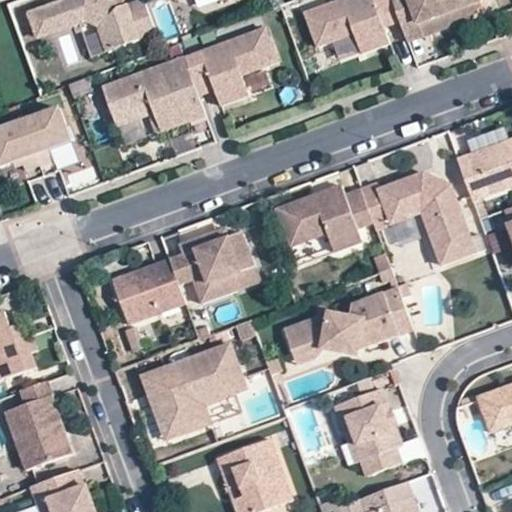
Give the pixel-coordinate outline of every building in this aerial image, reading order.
[(54,29),(77,21),(77,20),(81,19),(101,28),(99,31),(107,51),(156,34),(143,0),(139,0),(126,5),(118,8),(114,0),(113,0),(106,3),(100,0),(66,0),(28,14),(37,38),(55,31),(54,29)] [(399,21),(390,0),(343,0),(305,15),(318,48),(331,43),(354,34),(362,54),(390,43),(383,27),(399,21)] [(390,0),(399,21),(403,29),(476,0),(390,0)] [(478,0),(476,0),(403,29),(407,42),(471,17),(478,0)] [(99,31),(101,28),(81,19),(77,20),(77,21),(90,58),(107,51),(99,31)] [(184,58),(199,95),(214,89),(221,106),(249,95),(241,75),(263,66),(278,60),(264,27),(184,58)] [(331,43),(339,63),(362,54),(354,34),(331,43)] [(199,95),(184,58),(103,90),(116,124),(154,110),(163,133),(207,116),(199,95)] [(249,95),(271,86),(263,66),(241,75),(249,95)] [(70,143),(58,109),(0,131),(0,169),(20,162),(24,171),(53,161),(49,151),(70,143)] [(163,133),(154,110),(116,124),(118,129),(151,116),(158,135),(163,133)] [(466,142),(471,154),(506,141),(501,128),(466,142)] [(511,138),(506,141),(457,160),(473,201),(511,186),(511,138)] [(424,172),(423,173),(433,199),(454,191),(452,185),(424,172)] [(377,183),(361,189),(376,230),(423,212),(442,265),(477,252),(454,191),(433,199),(423,173),(380,189),(377,183)] [(52,176),(31,182),(37,203),(58,198),(52,176)] [(345,196),(342,186),(277,210),(298,266),(363,242),(357,228),(373,223),(360,190),(345,196)] [(224,229),(214,233),(217,242),(228,238),(224,229)] [(169,260),(179,286),(193,280),(201,304),(234,292),(229,277),(253,267),(241,234),(228,238),(217,242),(214,233),(180,246),(183,255),(169,260)] [(379,273),(391,269),(385,253),(384,252),(373,256),(379,273)] [(179,286),(169,260),(154,266),(156,270),(137,277),(135,273),(112,281),(128,325),(157,314),(186,304),(179,286)] [(154,266),(135,273),(137,277),(156,270),(154,266)] [(259,282),(253,267),(229,277),(234,292),(259,282)] [(395,279),(391,269),(379,273),(383,284),(395,279)] [(414,330),(398,288),(352,305),(349,317),(328,314),(326,323),(312,321),(284,331),(292,353),(310,346),(310,348),(323,350),(347,355),(348,348),(361,351),(414,330)] [(10,328),(4,312),(0,313),(0,382),(27,372),(21,357),(30,353),(37,351),(32,336),(24,339),(24,338),(15,341),(10,328)] [(145,324),(137,327),(141,340),(149,337),(145,324)] [(24,338),(19,325),(10,328),(15,341),(24,338)] [(230,344),(142,376),(149,395),(156,392),(159,400),(152,402),(162,429),(182,422),(186,433),(211,424),(204,405),(247,389),(230,344)] [(323,350),(310,348),(310,346),(292,353),(297,366),(315,359),(323,350)] [(361,351),(348,348),(347,355),(358,357),(361,351)] [(36,369),(30,353),(21,357),(27,372),(36,369)] [(66,457),(45,400),(52,397),(53,397),(48,381),(20,392),(25,406),(5,413),(27,472),(66,457)] [(511,386),(477,399),(490,435),(511,426),(511,386)] [(159,400),(156,392),(149,395),(152,402),(159,400)] [(382,392),(342,406),(362,462),(360,463),(365,478),(401,466),(396,451),(403,448),(397,433),(392,435),(382,409),(388,407),(382,392)] [(73,454),(52,397),(45,400),(66,457),(73,454)] [(362,462),(342,406),(335,409),(356,465),(360,463),(362,462)] [(398,427),(392,412),(390,412),(388,407),(382,409),(392,435),(397,433),(395,428),(398,427)] [(186,433),(182,422),(162,429),(166,440),(186,433)] [(264,511),(293,501),(270,440),(218,460),(224,476),(235,472),(245,497),(233,501),(237,511),(264,511)] [(85,489),(78,471),(31,489),(38,507),(50,503),(52,511),(95,511),(87,488),(85,489)] [(245,497),(235,472),(224,476),(233,501),(245,497)] [(417,511),(407,485),(361,501),(365,511),(417,511)] [(52,511),(50,503),(38,507),(39,511),(52,511)]
